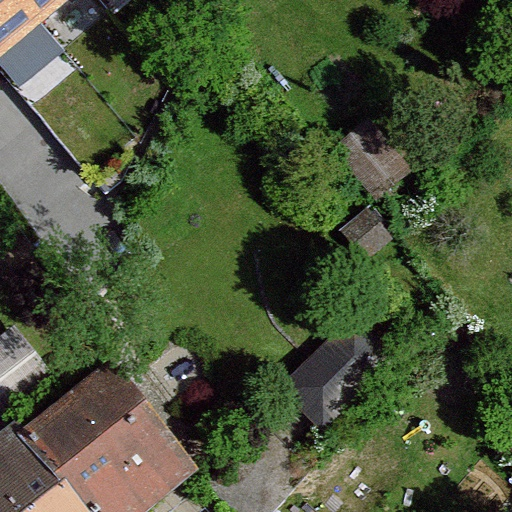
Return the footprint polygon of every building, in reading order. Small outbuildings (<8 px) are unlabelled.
[(0,0),(0,75),(84,0),(0,0)] [(416,179),(370,128),(335,159),(381,210),(416,179)] [(394,246),(371,218),(346,239),(370,267),(394,246)] [(399,365),(354,322),(281,399),(326,441),(399,365)] [(16,334),(0,347),(0,417),(8,428),(59,387),(16,334)] [(0,456),(0,511),(160,511),(202,477),(121,377),(33,446),(25,436),(0,456)]
